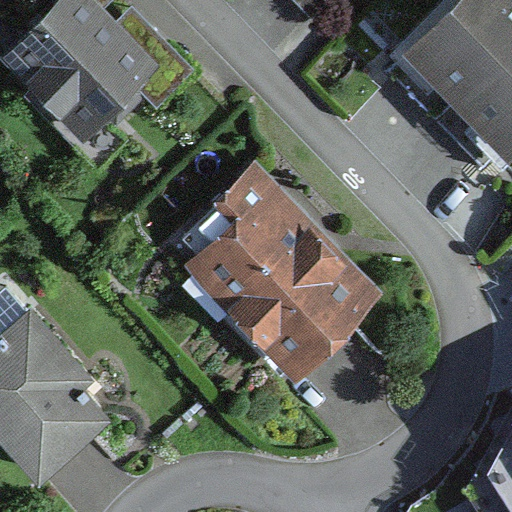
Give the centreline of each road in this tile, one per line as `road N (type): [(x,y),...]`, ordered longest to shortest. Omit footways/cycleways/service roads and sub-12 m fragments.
road 1 (residential): [(187,0),(411,231),(459,297),(461,371),(429,443),(370,485),(309,511)]
road 2 (residential): [(306,511),(238,485),(175,497),(156,511)]
